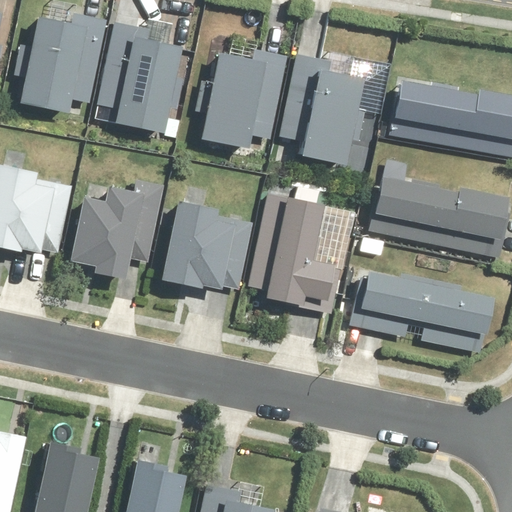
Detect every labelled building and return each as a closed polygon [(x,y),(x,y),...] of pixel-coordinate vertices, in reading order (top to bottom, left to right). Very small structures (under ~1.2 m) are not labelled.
[(0,51),(9,5),(0,3),(0,51)] [(31,75),(26,98),(75,109),(78,97),(92,100),(111,17),(77,9),(75,16),(46,10),(38,43),(23,40),(16,72),(31,75)] [(154,25),(116,18),(100,103),(122,107),(120,119),(172,128),(189,38),(153,32),(154,25)] [(257,51),(223,45),(207,133),(256,142),(257,134),(275,137),(290,52),(258,46),(257,51)] [(335,57),(300,50),(282,134),(306,138),(303,150),(353,160),(371,72),(334,65),(335,57)] [(404,73),(393,132),(511,153),(511,87),(483,82),(482,87),(404,73)] [(3,156),(0,169),(0,241),(28,248),(28,244),(61,251),(76,182),(43,175),(45,165),(3,156)] [(382,168),(370,228),(504,255),(511,215),(511,189),(464,179),(463,185),(382,168)] [(89,190),(76,255),(101,260),(100,267),(132,274),(136,257),(152,260),(168,182),(139,176),(137,184),(113,179),(110,195),(89,190)] [(331,197),(272,185),(249,294),(335,312),(346,259),(319,253),(331,197)] [(226,202),(185,193),(168,274),(242,289),(256,220),(223,213),(226,202)] [(366,262),(353,323),(484,350),(489,327),(495,329),(503,291),(366,262)] [(0,511),(14,511),(31,430),(0,423),(0,511)] [(92,511),(107,445),(57,434),(39,511),(92,511)] [(175,458),(143,452),(130,511),(183,511),(193,466),(174,462),(175,458)] [(245,488),(208,480),(201,511),(278,511),(281,501),(244,494),(245,488)] [(376,511),(326,500),(324,510),(313,508),(312,511),(376,511)]
